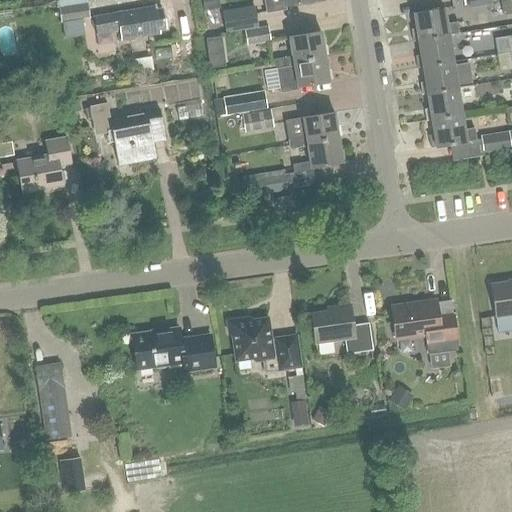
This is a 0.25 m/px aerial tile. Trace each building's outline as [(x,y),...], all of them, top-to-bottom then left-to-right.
[(87,0),(65,0),(58,1),(59,8),(88,4),(87,0)] [(218,0),(202,0),(205,13),(220,10),(218,0)] [(264,0),(265,4),(266,3),(267,12),(287,9),(286,6),(316,1),(316,0),(264,0)] [(511,4),(511,0),(503,0),(500,1),(503,17),(511,15),(511,4)] [(88,4),(59,8),(61,24),(62,24),(65,40),(84,37),(82,21),(90,19),(89,9),(88,4)] [(226,34),(259,29),(255,6),(222,12),(226,34)] [(156,7),(94,17),(97,36),(118,33),(120,42),(134,40),(136,42),(142,41),(143,39),(162,36),(161,31),(167,30),(164,10),(157,11),(156,7)] [(417,29),(411,30),(414,42),(419,41),(450,35),(459,34),(458,23),(449,25),(446,8),(415,13),(417,29)] [(269,28),(246,31),(248,46),(271,43),(269,28)] [(294,62),(326,57),(322,32),(290,38),(294,57),(275,60),(277,69),(295,66),(294,62)] [(421,56),(416,57),(418,69),(423,68),(423,67),(455,62),(450,35),(419,41),(421,56)] [(221,38),(205,40),(207,53),(222,51),(221,38)] [(507,38),(494,40),(496,55),(497,55),(509,53),(507,38)] [(172,49),(155,51),(156,61),(173,59),(172,49)] [(500,70),(511,68),(511,52),(509,53),(497,55),(500,70)] [(281,94),(300,91),(300,88),(330,83),(326,57),(294,62),(295,66),(277,69),(281,94)] [(426,82),(421,83),(423,96),(428,95),(460,90),(455,62),(423,67),(423,68),(426,82)] [(18,70),(4,75),(10,87),(23,82),(18,70)] [(430,109),(425,110),(427,122),(433,121),(464,115),(460,90),(428,95),(430,109)] [(224,98),(224,100),(227,113),(227,115),(267,108),(265,91),(224,98)] [(213,102),(215,115),(216,115),(227,113),(224,100),(217,101),(213,102)] [(91,109),(85,110),(87,121),(93,119),(96,135),(108,133),(113,132),(115,143),(119,165),(157,158),(152,136),(165,134),(160,109),(110,119),(107,104),(91,107),(91,109)] [(243,116),(246,133),(275,128),(272,111),(243,116)] [(308,143),(339,138),(335,112),(303,118),(307,139),(289,142),(290,150),(308,147),(308,143)] [(435,135),(430,136),(432,149),(469,142),(476,141),(474,129),(467,131),(464,115),(433,121),(435,135)] [(483,153),(511,148),(511,131),(481,136),(483,153)] [(61,164),(72,162),(67,138),(46,142),(48,155),(17,160),(22,192),(64,185),(61,164)] [(313,168),(344,163),(339,138),(308,143),(308,147),(311,163),(293,166),(294,175),(313,172),(313,168)] [(11,143),(2,144),(4,157),(13,156),(11,143)] [(284,172),(242,178),(245,201),(260,199),(260,196),(264,195),(264,196),(289,192),(289,190),(287,176),(286,174),(285,175),(284,172)] [(496,316),(511,313),(511,280),(491,284),(496,316)] [(428,351),(458,347),(453,314),(439,317),(437,299),(391,306),(396,338),(426,334),(428,351)] [(347,354),(374,350),(369,323),(354,326),(351,303),(336,305),(336,309),(311,312),(316,345),(345,340),(347,354)] [(266,372),(301,367),(297,335),(272,339),(269,317),(245,321),(241,319),(227,321),(229,334),(232,336),(236,361),(252,359),(255,361),(264,360),(266,372)] [(185,370),(215,365),(211,335),(180,339),(179,328),(133,335),(138,368),(184,362),(185,370)] [(61,365),(36,368),(47,440),(71,437),(61,365)] [(296,377),(293,378),(295,393),(302,392),(305,392),(303,379),(303,376),(296,377)] [(396,390),(389,402),(404,411),(411,400),(396,390)] [(297,403),(290,404),(292,413),(306,411),(305,401),(304,402),(297,403)] [(319,408),(312,422),(323,428),(331,415),(319,408)]
